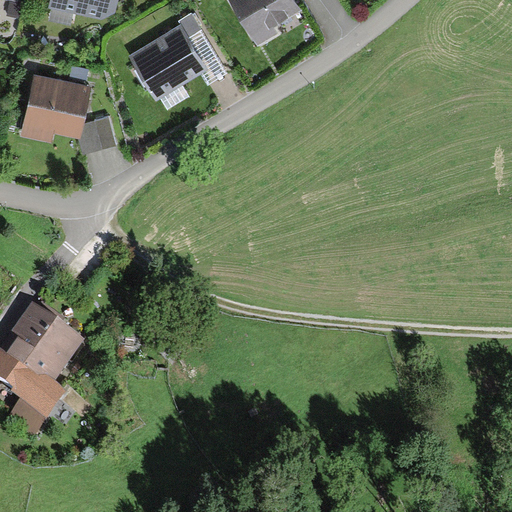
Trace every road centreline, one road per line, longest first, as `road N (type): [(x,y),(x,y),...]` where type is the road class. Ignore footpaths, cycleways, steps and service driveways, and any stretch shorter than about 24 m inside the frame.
road 1 (residential): [(0,192),(89,214),(399,0)]
road 2 (track): [(511,331),(237,309),(184,291),(121,248),(89,214)]
road 3 (track): [(0,326),(89,214)]
